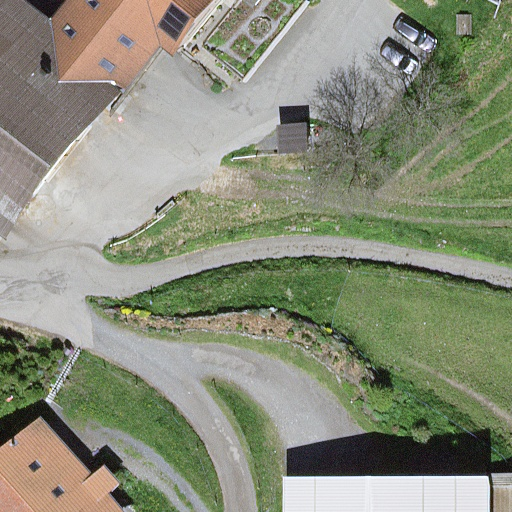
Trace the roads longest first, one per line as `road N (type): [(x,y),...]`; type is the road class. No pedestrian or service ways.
road 1 (track): [(43,308),(179,257),(355,242),(511,277)]
road 2 (unclassified): [(353,0),(345,16),(184,149),(43,308)]
road 3 (track): [(43,308),(178,368),(232,432),(256,511)]
road 4 (track): [(161,359),(277,384),(316,422),(332,463)]
